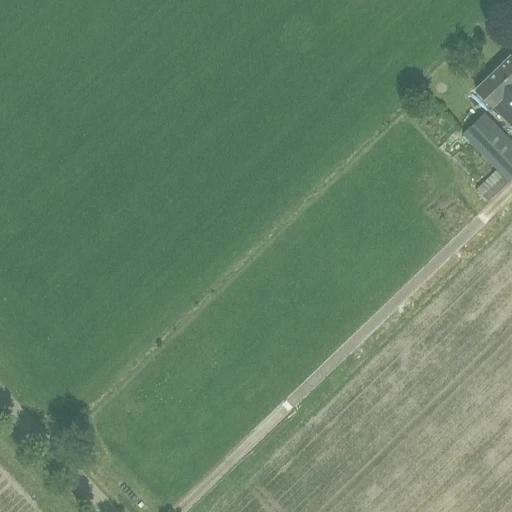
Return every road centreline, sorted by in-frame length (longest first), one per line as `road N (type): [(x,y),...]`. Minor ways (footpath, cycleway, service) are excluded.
road 1 (unknown): [(184,511),(483,221)]
road 2 (unclassified): [(110,511),(0,394)]
